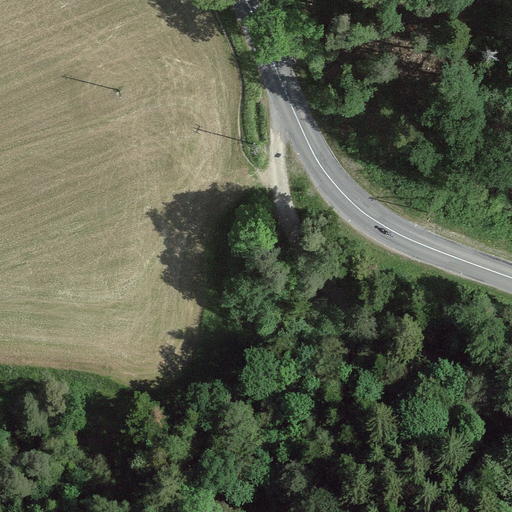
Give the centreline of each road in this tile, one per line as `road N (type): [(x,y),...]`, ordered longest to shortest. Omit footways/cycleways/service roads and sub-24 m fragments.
road 1 (secondary): [(511,280),(389,231),(343,196),(307,142),(246,0)]
road 2 (track): [(310,246),(313,321),(297,400),(275,446),(208,511)]
road 3 (track): [(208,0),(310,246)]
road 4 (track): [(310,246),(349,307),(511,409)]
